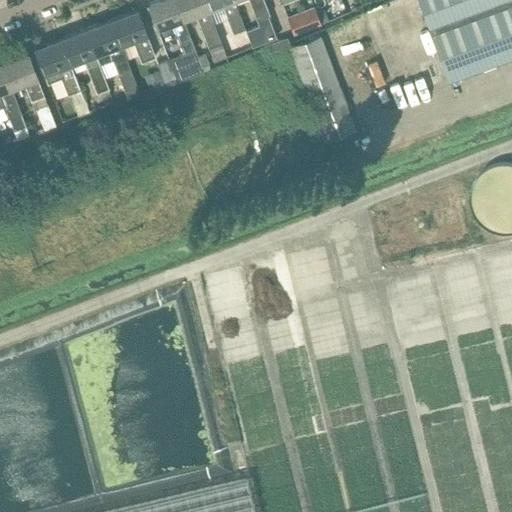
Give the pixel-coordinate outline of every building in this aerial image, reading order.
[(182,54),(169,59),(178,83),(202,74),(182,18),(183,18),(176,0),(154,0),(147,3),(156,28),(171,22),(182,54)] [(176,0),(183,18),(196,13),(213,61),(228,55),(223,42),(219,43),(207,9),(209,8),(206,0),(176,0)] [(206,0),(209,8),(221,4),(231,32),(243,28),(232,0),(206,0)] [(249,0),(257,20),(259,25),(245,30),(251,47),(276,38),(268,16),(269,15),(263,0),(249,0)] [(511,0),(418,0),(430,31),(441,61),(448,80),(511,55),(511,0)] [(320,24),(313,6),(286,16),(293,34),(320,24)] [(112,18),(122,44),(132,40),(140,62),(155,56),(144,27),(137,9),(112,18)] [(375,10),(347,21),(351,31),(379,20),(375,10)] [(86,28),(99,64),(112,59),(127,99),(140,94),(120,45),(122,44),(112,18),(86,28)] [(60,38),(70,64),(85,59),(100,98),(110,94),(99,64),(86,28),(60,38)] [(289,47),(290,49),(325,142),(355,130),(319,36),(289,47)] [(68,65),(70,64),(60,38),(34,48),(41,66),(47,83),(60,78),(66,94),(68,93),(77,89),(68,65)] [(285,41),(264,49),(267,57),(288,49),(285,41)] [(2,62),(11,87),(24,82),(42,129),(55,124),(34,71),(27,52),(2,62)] [(247,58),(221,67),(238,113),(263,104),(247,58)] [(167,87),(178,83),(169,59),(158,63),(159,66),(145,72),(152,91),(166,86),(167,87)] [(2,62),(0,62),(0,106),(3,106),(13,131),(24,126),(9,88),(11,87),(2,62)] [(77,89),(68,93),(72,104),(83,100),(79,88),(77,89)] [(256,120),(240,127),(253,158),(269,151),(256,120)] [(511,163),(504,162),(494,164),(484,169),(476,176),(471,185),(469,196),(469,206),(473,216),(479,224),(487,230),(496,234),(506,235),(511,234),(511,163)] [(254,511),(246,477),(97,511),(254,511)]
